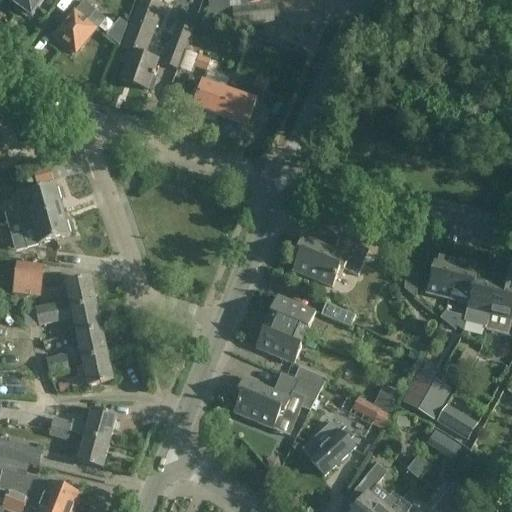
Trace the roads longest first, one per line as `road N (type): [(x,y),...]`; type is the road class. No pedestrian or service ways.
road 1 (residential): [(218,325),(138,290),(75,105)]
road 2 (unclassified): [(276,183),(511,238)]
road 3 (residential): [(276,183),(75,105)]
road 4 (unclassified): [(276,183),(354,0)]
road 5 (unclassified): [(218,325),(276,183)]
road 6 (unclassified): [(175,443),(218,325)]
